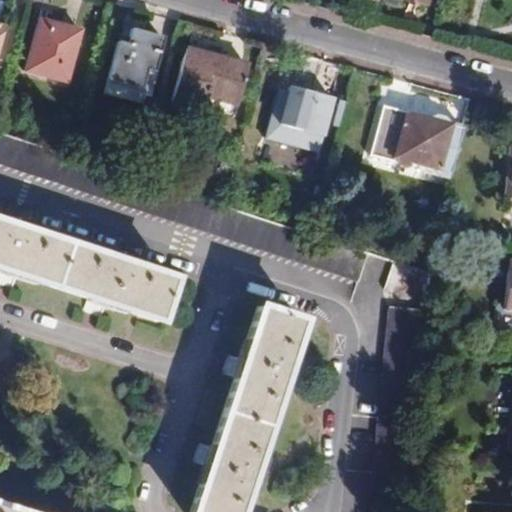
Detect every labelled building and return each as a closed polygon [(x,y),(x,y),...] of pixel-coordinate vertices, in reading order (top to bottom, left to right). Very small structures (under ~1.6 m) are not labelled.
[(65,77),(77,32),(32,20),(20,65),(65,77)] [(141,98),(156,40),(125,30),(120,47),(109,45),(98,86),(141,98)] [(205,98),(234,105),(244,66),(183,50),(168,106),(200,115),(201,111),(205,98)] [(275,128),(316,139),(326,101),(285,89),(282,101),(273,99),(268,115),(277,118),(275,128)] [(230,120),(234,105),(205,98),(201,111),(230,120)] [(433,175),(446,180),(458,128),(443,126),(439,120),(430,118),(425,121),(377,108),(366,150),(394,159),(392,164),(405,167),(406,163),(434,170),(433,175)] [(314,149),(316,139),(275,128),(272,137),(314,149)] [(134,179),(0,136),(0,166),(382,292),(391,264),(374,258),(362,254),(306,235),(219,208),(134,179)] [(511,152),(507,152),(505,181),(511,181),(511,201),(503,201),(501,230),(511,230),(511,152)] [(511,181),(505,181),(503,201),(511,201),(511,181)] [(169,280),(0,225),(0,271),(9,275),(96,303),(155,322),(169,280)] [(362,254),(374,258),(376,251),(371,249),(372,245),(365,243),(362,254)] [(511,261),(503,261),(499,308),(511,309),(511,261)] [(188,511),(235,511),(297,323),(254,309),(237,363),(206,458),(188,511)] [(395,511),(413,339),(384,336),(366,511),(395,511)] [(511,451),(511,369),(511,370),(503,450),(511,451)] [(419,452),(422,426),(410,425),(408,451),(419,452)]
